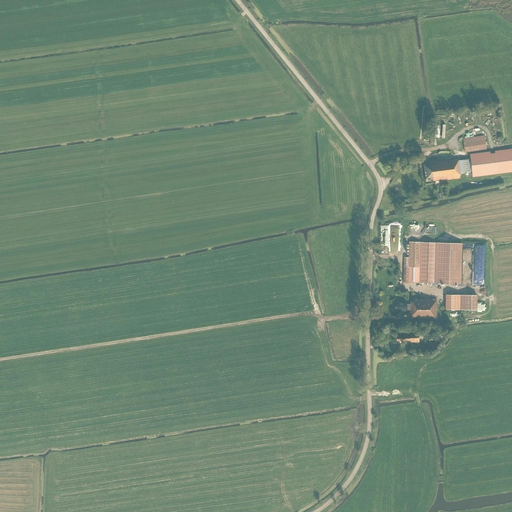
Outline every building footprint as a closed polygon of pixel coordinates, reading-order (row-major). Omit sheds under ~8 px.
[(445,138),(445,127),(438,126),(437,138),(445,138)] [(465,153),(479,150),(486,149),(484,135),(463,139),(465,153)] [(459,172),(471,170),(472,176),(511,170),(511,149),(495,152),(495,153),(491,153),(491,152),(470,155),(470,160),(458,161),(458,159),(438,162),(438,159),(428,160),(428,163),(424,164),(426,182),(447,179),(447,180),(460,178),(459,172)] [(407,258),(402,257),(402,282),(459,283),(460,243),(407,242),(407,258)] [(445,310),(459,310),(460,295),(454,295),(445,295),(445,310)] [(476,310),(476,295),(460,295),(460,310),(476,310)] [(436,319),(436,299),(415,299),(415,301),(410,301),(410,304),(406,304),(406,303),(394,303),(394,311),(406,311),(406,310),(410,310),(410,314),(411,314),(411,319),(436,319)] [(418,342),(418,333),(410,334),(410,335),(403,335),(403,336),(396,337),(396,342),(400,342),(400,343),(418,342)]
